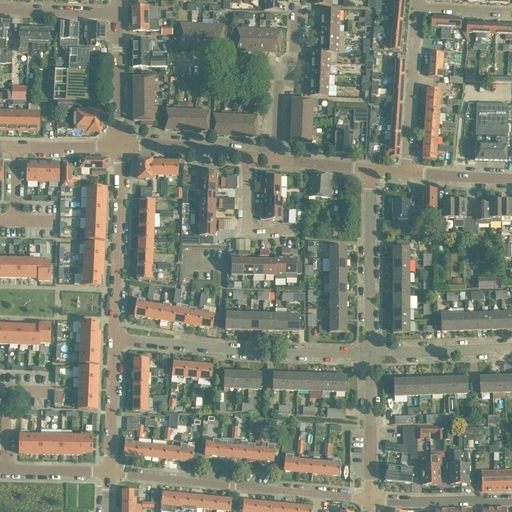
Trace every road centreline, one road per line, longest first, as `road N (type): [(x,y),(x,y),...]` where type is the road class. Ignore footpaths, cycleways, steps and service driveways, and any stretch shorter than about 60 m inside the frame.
road 1 (residential): [(108,474),(371,497)]
road 2 (residential): [(113,339),(371,352)]
road 3 (residential): [(119,145),(113,339)]
road 4 (residential): [(371,352),(370,169)]
road 5 (residential): [(407,176),(417,6)]
road 6 (residential): [(371,497),(371,352)]
road 7 (residential): [(511,499),(371,497)]
road 8 (residential): [(113,339),(108,474)]
road 9 (residential): [(371,352),(506,351)]
road 10 (residential): [(117,13),(119,145)]
road 11 (residential): [(250,159),(119,145)]
road 12 (residential): [(295,232),(245,228),(250,159)]
